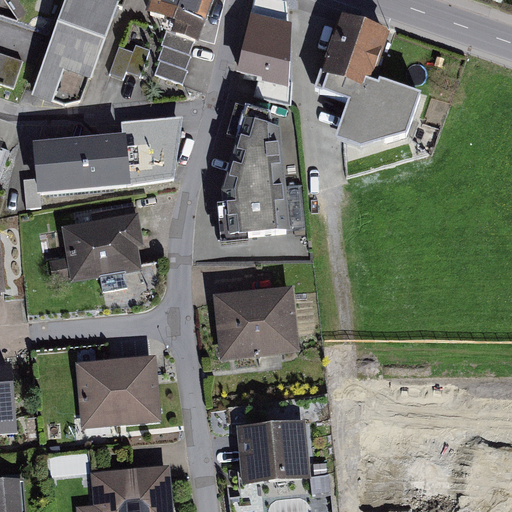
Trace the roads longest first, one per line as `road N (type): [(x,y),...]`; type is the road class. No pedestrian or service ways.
road 1 (track): [(300,0),(298,80),(336,290),(349,511)]
road 2 (residential): [(203,116),(172,256),(202,511)]
road 3 (residential): [(0,116),(20,123),(203,116)]
road 4 (primary): [(511,44),(384,0)]
road 5 (residential): [(238,0),(203,116)]
